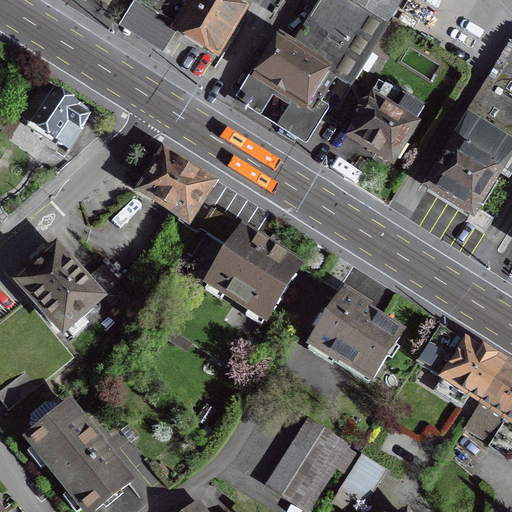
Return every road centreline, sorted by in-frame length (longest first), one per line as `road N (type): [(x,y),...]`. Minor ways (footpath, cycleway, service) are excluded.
road 1 (primary): [(159,103),(511,326)]
road 2 (residential): [(159,103),(0,255)]
road 3 (primary): [(0,2),(159,103)]
